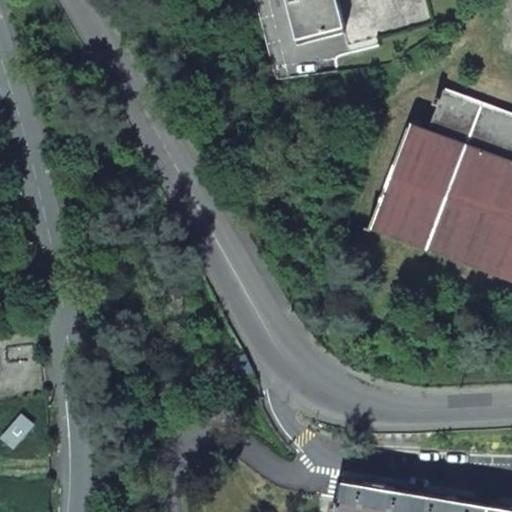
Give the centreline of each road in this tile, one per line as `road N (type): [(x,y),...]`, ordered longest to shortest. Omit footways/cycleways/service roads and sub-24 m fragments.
road 1 (trunk): [(0,498),(441,0)]
road 2 (residential): [(80,0),(275,347),(325,391),(396,410),(511,405)]
road 3 (trunk): [(325,0),(0,377)]
road 4 (residential): [(73,511),(74,425),(58,303),(0,56)]
road 5 (unknown): [(298,367),(316,458),(299,466),(246,450),(216,458),(201,468),(187,511)]
